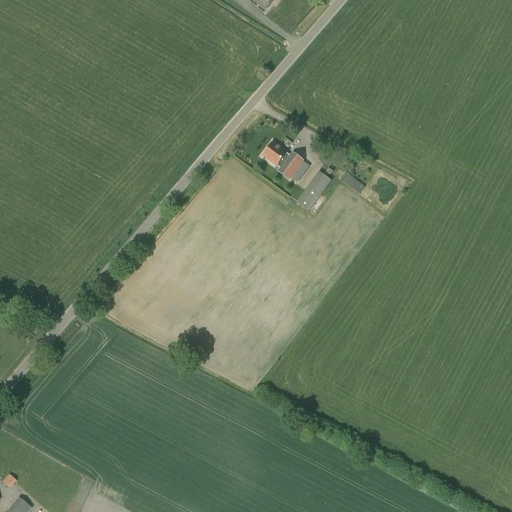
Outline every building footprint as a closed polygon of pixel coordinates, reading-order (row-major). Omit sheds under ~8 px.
[(271,0),(255,0),(266,9),(273,1),(271,0)] [(289,156),(272,143),(263,156),(280,169),(278,171),(289,180),(290,178),(297,183),(304,174),(297,169),(303,161),(291,153),(289,156)] [(308,212),(331,181),(318,172),(296,203),(308,212)] [(365,187),(346,173),(341,180),(360,195),(365,187)] [(11,473),(4,481),(11,488),(18,480),(11,473)] [(28,511),(31,509),(18,498),(7,511),(6,511),(28,511)]
